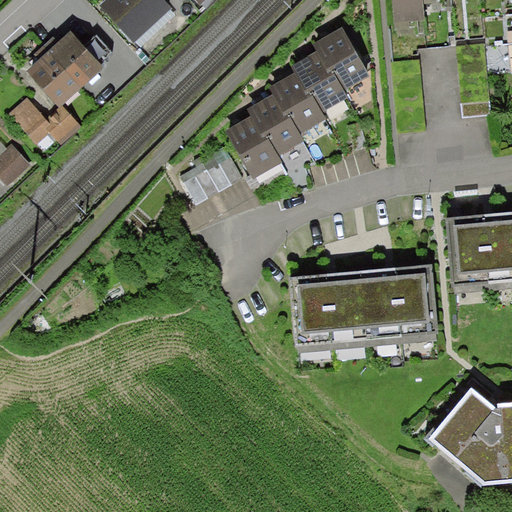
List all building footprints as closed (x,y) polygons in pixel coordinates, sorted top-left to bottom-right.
[(134,42),(169,8),(161,0),(102,0),(98,4),(134,42)] [(421,0),(392,0),(394,29),(423,27),(422,5),(421,0)] [(318,49),(338,88),(363,75),(337,26),(312,39),(318,49)] [(28,71),(61,107),(104,69),(70,32),(28,71)] [(463,118),(491,116),(485,43),(456,45),(463,118)] [(293,72),(315,114),(344,99),(338,88),(318,49),(289,64),(293,72)] [(397,133),(426,131),(421,59),(392,61),(397,133)] [(273,93),(296,136),(321,122),(315,114),(293,72),(269,86),(273,93)] [(253,118),(275,156),(301,141),(296,136),(273,93),(247,108),(253,118)] [(79,127),(61,107),(45,122),(28,103),(16,114),(39,139),(49,130),(61,144),(79,127)] [(253,118),(225,135),(252,181),(280,164),(275,156),(253,118)] [(360,122),(348,125),(355,151),(368,147),(360,122)] [(13,144),(0,156),(0,175),(4,181),(28,160),(13,144)] [(215,155),(232,184),(243,178),(226,149),(215,155)] [(220,191),(232,184),(215,155),(203,162),(220,191)] [(191,169),(208,198),(220,191),(203,162),(191,169)] [(196,205),(208,198),(191,169),(179,176),(196,205)] [(511,210),(447,215),(452,284),(511,279),(511,210)] [(429,265),(293,277),(299,344),(435,332),(429,265)] [(511,400),(489,403),(470,390),(428,442),(486,483),(511,480),(511,400)]
